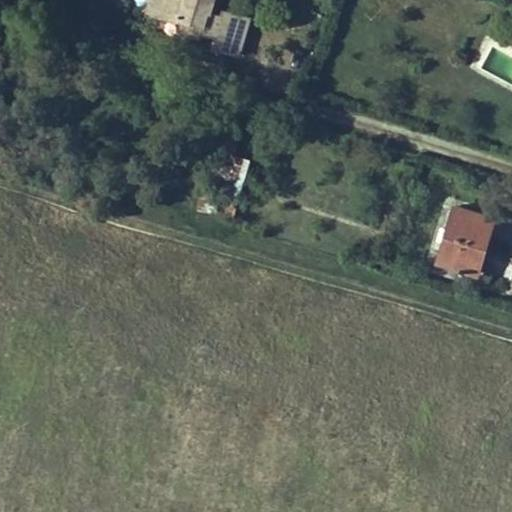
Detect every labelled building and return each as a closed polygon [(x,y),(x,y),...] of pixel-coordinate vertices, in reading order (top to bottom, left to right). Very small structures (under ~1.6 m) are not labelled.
[(146,0),(143,10),(158,15),(162,0),(146,0)] [(182,17),(203,23),(201,31),(216,35),(212,47),(238,55),(250,15),(224,7),(223,12),(211,9),(213,0),(162,0),(158,15),(180,22),(182,17)] [(199,38),(201,31),(203,23),(182,17),(180,22),(178,31),(199,38)] [(208,181),(222,185),(220,194),(214,213),(232,219),(248,159),(232,154),(237,134),(223,129),(208,181)] [(195,207),(201,188),(190,185),(185,204),(195,207)] [(200,209),(214,213),(220,194),(205,190),(200,209)] [(493,217),(453,206),(437,261),(461,268),(473,271),(481,243),(486,244),(486,243),(493,217)] [(271,230),(277,232),(282,218),(275,216),(271,230)] [(486,244),(481,243),(473,271),(477,273),(486,244)]
